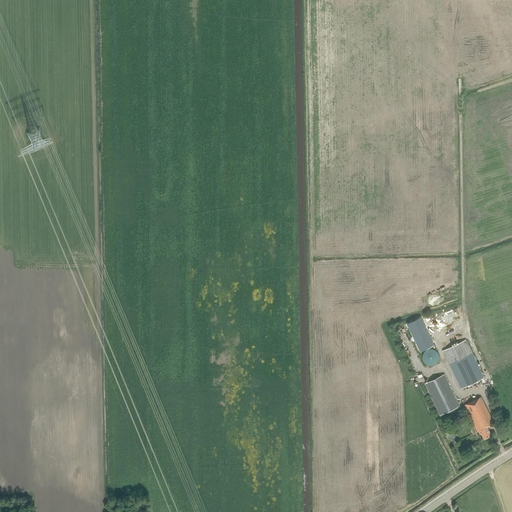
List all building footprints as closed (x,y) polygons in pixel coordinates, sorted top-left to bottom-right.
[(420,318),(407,324),(420,351),(433,345),(420,318)] [(465,340),(443,351),(461,389),(483,378),(465,340)] [(430,349),(428,349),(427,349),(426,350),(424,351),(423,352),(422,353),(422,354),(421,356),(421,357),(421,358),(422,360),(422,361),(423,362),(424,363),(425,364),(426,365),(428,365),(429,365),(430,365),(432,365),(433,364),(434,364),(435,363),(436,362),(437,360),(437,359),(437,358),(437,356),(437,355),(437,353),(436,352),(435,351),(434,350),(432,350),(431,349),(430,349)] [(440,416),(460,406),(444,374),(425,384),(440,416)] [(464,405),(472,420),(477,431),(478,431),(479,434),(480,434),(483,439),(491,435),(487,427),(494,424),(481,397),(464,405)]
